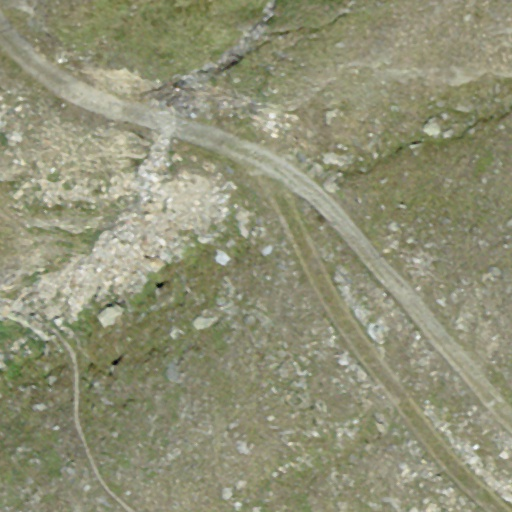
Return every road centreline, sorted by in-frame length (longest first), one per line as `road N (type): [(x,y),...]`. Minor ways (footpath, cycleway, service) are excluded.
road 1 (track): [(0,31),(261,143),(511,399)]
road 2 (track): [(261,143),(402,411),(500,511)]
